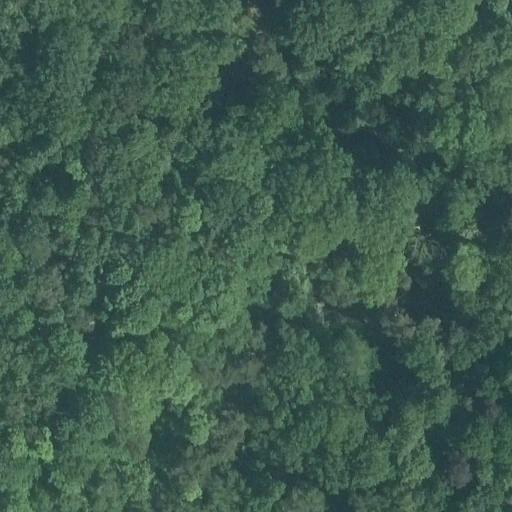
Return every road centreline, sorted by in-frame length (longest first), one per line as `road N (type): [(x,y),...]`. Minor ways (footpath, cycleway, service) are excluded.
road 1 (unknown): [(281,0),(366,118),(420,164),(511,214)]
road 2 (track): [(511,372),(458,470),(447,511)]
